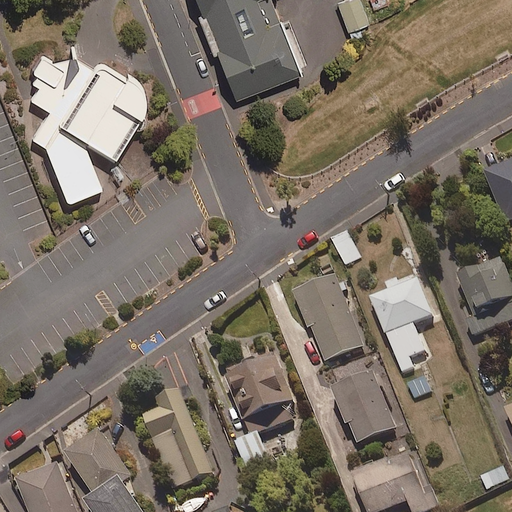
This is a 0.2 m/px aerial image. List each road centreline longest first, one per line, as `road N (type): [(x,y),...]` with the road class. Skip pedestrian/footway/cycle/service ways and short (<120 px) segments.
road 1 (residential): [(261,250),(0,431)]
road 2 (residential): [(511,93),(261,250)]
road 3 (residential): [(160,0),(261,250)]
